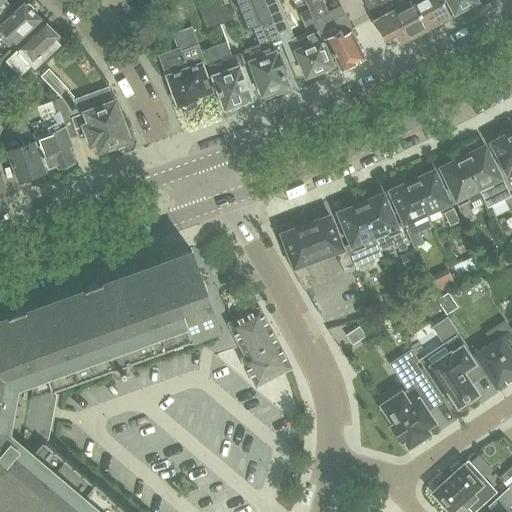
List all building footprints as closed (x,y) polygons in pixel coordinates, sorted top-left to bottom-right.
[(197,0),(208,27),(229,18),(221,0),(197,0)] [(259,44),(245,49),(242,50),(243,52),(247,62),(247,63),(249,63),(261,94),(263,94),(265,98),(287,90),(285,85),(287,84),(283,72),(284,72),(277,54),(276,55),(273,46),(271,42),(280,39),(264,0),(235,0),(246,28),(251,26),(259,44)] [(278,0),(264,0),(280,39),(289,62),(299,58),(291,38),(294,37),(278,0)] [(322,0),(308,0),(306,2),(309,9),(311,11),(314,19),(320,31),(328,47),(337,63),(340,70),(342,68),(345,70),(351,67),(352,64),(355,63),(354,63),(364,58),(354,37),(358,35),(354,27),(351,28),(347,19),(341,6),(336,8),(328,11),(322,0)] [(384,0),(367,0),(364,2),(367,8),(380,32),(383,39),(395,33),(398,38),(400,41),(400,42),(413,36),(415,37),(421,34),(421,31),(427,28),(414,3),(411,5),(409,2),(408,0),(384,0)] [(411,0),(414,3),(427,28),(432,26),(434,27),(440,24),(440,21),(451,16),(447,9),(442,0),(411,0)] [(446,0),(450,6),(454,13),(464,8),(467,10),(474,6),(474,2),(477,1),(476,0),(446,0)] [(15,42),(26,32),(40,19),(32,12),(32,7),(28,4),(25,5),(22,3),(0,23),(0,34),(2,32),(15,42)] [(169,30),(161,16),(134,35),(143,49),(169,30)] [(328,47),(320,31),(314,19),(303,24),(307,32),(294,37),(291,38),(299,58),(306,75),(308,74),(309,75),(311,77),(312,77),(314,77),(316,77),(317,76),(318,75),(319,73),(320,72),(319,69),(331,65),(324,49),(328,47)] [(16,51),(4,62),(19,77),(31,66),(36,72),(63,47),(57,41),(60,38),(58,36),(58,33),(55,30),(52,31),(43,22),(15,49),(16,51)] [(178,48),(168,52),(159,55),(176,104),(178,104),(181,111),(184,111),(195,107),(197,106),(194,98),(196,97),(195,96),(210,90),(201,65),(205,63),(198,44),(179,50),(178,48)] [(215,86),(224,109),(227,107),(230,109),(236,107),(238,103),(250,99),(238,66),(242,64),(239,53),(207,65),(215,86)] [(39,76),(32,68),(20,78),(27,86),(39,76)] [(56,77),(48,84),(59,96),(60,98),(66,105),(71,118),(77,133),(78,139),(87,136),(89,140),(90,144),(96,142),(98,147),(98,148),(99,149),(100,149),(101,149),(112,145),(115,147),(118,147),(124,145),(126,143),(127,140),(128,139),(127,135),(121,118),(122,116),(120,109),(117,108),(115,104),(81,115),(75,97),(68,89),(56,77)] [(67,137),(77,133),(71,118),(66,105),(60,98),(53,102),(24,112),(29,124),(31,123),(47,163),(48,167),(57,164),(58,167),(60,166),(61,168),(71,165),(71,162),(73,161),(68,147),(71,146),(67,137)] [(15,134),(19,133),(29,129),(25,117),(11,122),(15,134)] [(511,130),(510,127),(498,134),(500,137),(491,142),(502,163),(500,164),(511,186),(511,130)] [(45,172),(44,169),(29,129),(19,133),(24,145),(7,152),(18,181),(21,180),(24,182),(31,179),(33,176),(45,172)] [(473,147),(461,153),(478,188),(482,197),(487,207),(502,200),(510,196),(495,166),(494,167),(484,147),(479,149),(478,148),(475,150),(473,147)] [(482,197),(478,188),(461,153),(448,159),(449,163),(441,167),(451,187),(449,188),(464,218),(472,214),(467,205),(482,197)] [(422,171),(410,177),(426,212),(438,206),(441,213),(444,211),(450,224),(458,221),(444,190),(443,191),(433,171),(424,175),(422,171)] [(433,226),(426,212),(410,177),(397,183),(399,186),(390,190),(399,210),(398,211),(412,241),(414,247),(423,243),(419,233),(433,226)] [(407,247),(406,244),(400,231),(392,213),(391,213),(383,193),(373,197),(372,194),(359,199),(378,244),(379,248),(394,242),(401,249),(407,247)] [(345,211),(339,213),(347,233),(346,234),(350,243),(359,265),(368,261),(363,250),(378,244),(359,199),(346,205),(348,209),(344,210),(345,211)] [(279,226),(277,230),(279,234),(283,237),(292,261),(290,262),(304,289),(313,286),(304,263),(318,258),(337,251),(343,267),(353,263),(346,245),(342,246),(338,233),(336,234),(330,216),(318,220),(318,218),(305,223),(292,227),(291,225),(287,223),(279,226)] [(0,511),(1,511),(128,511),(43,440),(45,436),(50,412),(54,391),(52,387),(194,337),(219,328),(204,286),(190,249),(0,317),(0,511)] [(408,265),(412,263),(416,272),(420,270),(411,250),(403,253),(408,265)] [(500,267),(511,263),(509,256),(498,260),(500,267)] [(455,284),(450,273),(439,278),(444,289),(455,284)] [(395,289),(382,294),(387,307),(400,302),(395,289)] [(447,293),(437,300),(442,307),(446,313),(456,307),(447,293)] [(442,307),(437,300),(435,297),(427,302),(433,313),(442,307)] [(229,324),(245,357),(241,359),(256,386),(278,374),(291,367),(260,307),(238,318),(228,323),(229,324)] [(506,383),(507,383),(506,382),(511,378),(511,353),(511,354),(511,353),(511,338),(501,323),(486,333),(492,342),(473,354),(496,387),(505,381),(506,383)] [(358,325),(345,333),(351,343),(364,335),(358,325)] [(455,336),(444,344),(419,360),(422,365),(441,393),(447,389),(457,406),(458,405),(461,410),(470,404),(467,399),(476,393),(471,385),(462,371),(473,363),(455,336)] [(424,428),(432,423),(433,422),(426,412),(440,402),(415,364),(413,361),(409,364),(410,366),(397,374),(409,392),(402,396),(400,393),(382,405),(395,424),(391,426),(400,440),(404,437),(409,445),(427,433),(426,431),(424,428)] [(118,372),(118,373),(119,374),(120,375),(121,375),(123,375),(124,375),(125,374),(125,373),(126,372),(126,371),(127,370),(126,369),(126,368),(125,368),(125,367),(124,367),(122,366),(121,367),(120,367),(119,367),(118,368),(118,369),(118,370),(118,372)] [(462,501),(471,511),(473,511),(496,492),(468,460),(432,492),(450,511),(462,501)] [(511,511),(507,508),(511,503),(511,491),(508,487),(487,506),(492,511),(511,511)]
